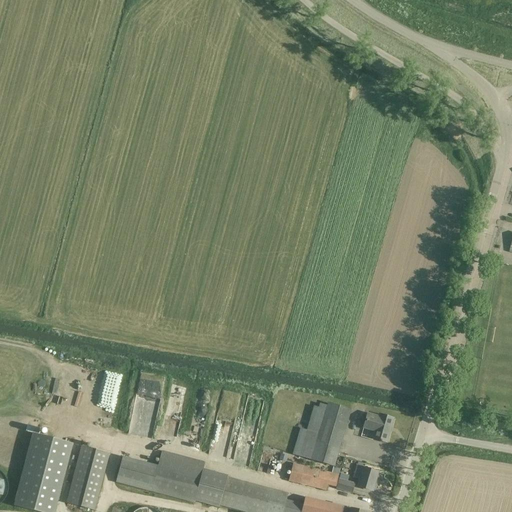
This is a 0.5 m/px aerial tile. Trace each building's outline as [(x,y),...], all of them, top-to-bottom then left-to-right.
[(13,506),(36,511),(54,511),(87,386),(47,375),(13,506)] [(300,429),(292,454),(334,467),(351,410),(327,403),(326,406),(319,404),(318,408),(313,406),(306,430),(300,429)] [(244,407),(244,421),(260,422),(261,407),(244,407)] [(389,427),(391,427),(393,419),(379,415),(378,416),(367,413),(363,427),(374,430),(372,438),(386,443),(390,431),(388,431),(389,427)] [(154,432),(154,422),(129,422),(129,432),(154,432)] [(110,453),(81,446),(66,503),(95,511),(110,453)] [(122,457),(115,483),(194,503),(195,502),(219,508),(219,507),(226,479),(226,477),(202,471),(204,462),(161,451),(158,466),(122,457)] [(338,475),(293,464),(288,482),(326,491),(327,485),(335,487),(338,475)] [(357,466),(354,476),(359,478),(357,487),(372,491),(378,472),(357,466)] [(287,494),(226,479),(219,507),(240,511),(300,511),(302,505),(286,501),(287,494)] [(355,484),(340,479),(338,489),(352,494),(355,484)] [(363,511),(304,498),(302,505),(300,511),(363,511)]
